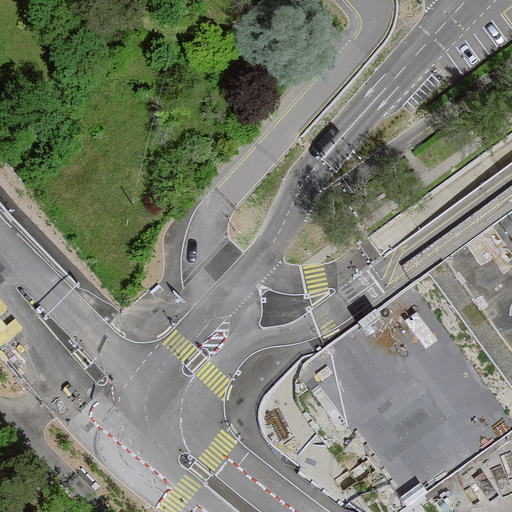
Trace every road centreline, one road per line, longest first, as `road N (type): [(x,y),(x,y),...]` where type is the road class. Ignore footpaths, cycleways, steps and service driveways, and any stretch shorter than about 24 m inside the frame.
road 1 (residential): [(231,290),(206,255),(212,212),(363,45),(376,20),(374,0)]
road 2 (residential): [(468,0),(310,171),(255,265)]
road 3 (primary): [(143,382),(0,234)]
road 4 (primary): [(0,308),(121,441)]
road 5 (unclassified): [(182,418),(239,346),(246,319),(231,290)]
road 6 (primary): [(297,511),(182,418)]
road 7 (unclassified): [(231,290),(143,382)]
